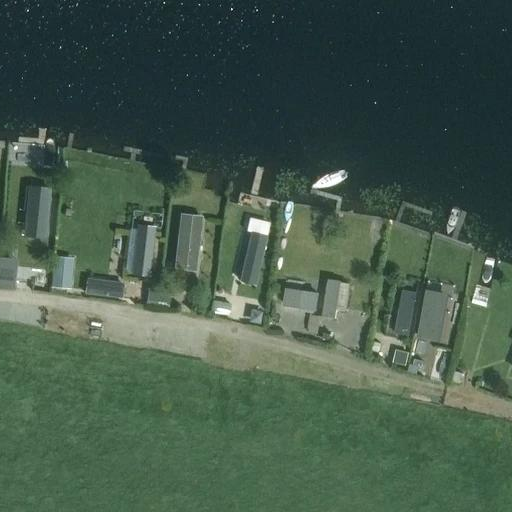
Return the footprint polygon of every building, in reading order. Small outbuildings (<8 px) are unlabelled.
[(49,189),(34,188),(29,237),(45,238),(49,189)] [(195,271),(197,251),(193,251),(196,227),(180,225),(175,269),(195,271)] [(132,274),(148,276),(154,228),(138,226),(132,274)] [(267,235),(251,232),(240,281),(256,285),(267,235)] [(71,290),(73,259),(53,257),(51,288),(71,290)] [(328,282),(323,317),(336,319),(341,283),(328,282)] [(157,302),(159,290),(148,289),(147,301),(157,302)] [(170,292),(159,290),(157,302),(169,304),(170,292)] [(287,290),(284,305),(315,310),(318,295),(287,290)] [(403,292),(395,333),(408,336),(416,295),(403,292)] [(439,341),(447,298),(425,294),(417,337),(439,341)] [(231,305),(213,301),(211,313),(229,317),(231,305)] [(249,302),(247,321),(257,322),(259,303),(249,302)] [(394,363),(405,365),(407,354),(396,352),(394,363)] [(415,360),(412,370),(420,372),(423,362),(415,360)]
